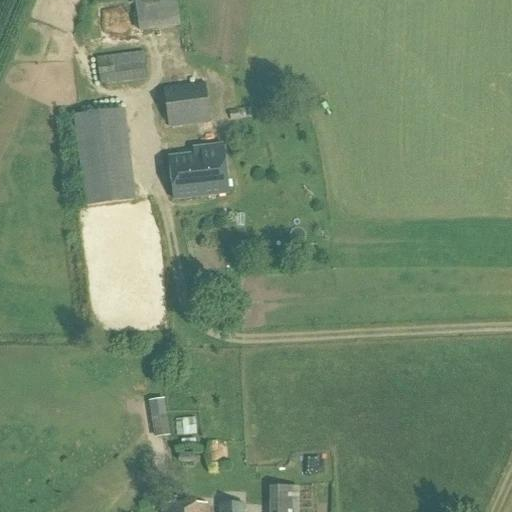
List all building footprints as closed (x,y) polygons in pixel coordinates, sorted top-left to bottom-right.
[(139,33),(179,28),(175,0),(148,0),(135,2),(139,33)] [(100,86),(147,80),(144,53),(96,59),(100,86)] [(168,129),(211,123),(206,84),(163,89),(168,129)] [(85,209),(136,202),(124,110),(73,117),(85,209)] [(174,200),(230,194),(224,145),(194,148),(194,156),(169,158),(174,200)] [(154,439),(169,437),(166,414),(151,416),(154,439)] [(181,435),(196,436),(196,421),(181,421),(181,435)] [(270,511),(297,511),(298,489),(270,489),(270,511)]
